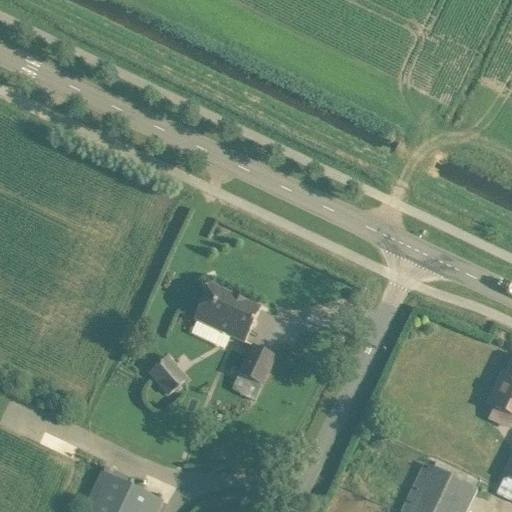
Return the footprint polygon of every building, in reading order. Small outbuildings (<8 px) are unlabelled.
[(194,320),(227,335),(245,344),(261,309),(210,286),(202,304),(194,320)] [(262,386),(276,357),(252,346),(244,364),(239,375),(231,391),(255,402),(262,386)] [(169,395),(186,381),(167,359),(150,373),(169,395)] [(487,405),(505,414),(511,417),(511,363),(508,373),(504,371),(487,405)] [(0,426),(0,511),(41,511),(65,451),(0,426)] [(444,474),(433,469),(426,465),(403,511),(466,511),(477,490),(444,474)] [(101,473),(82,511),(158,511),(163,502),(101,473)]
